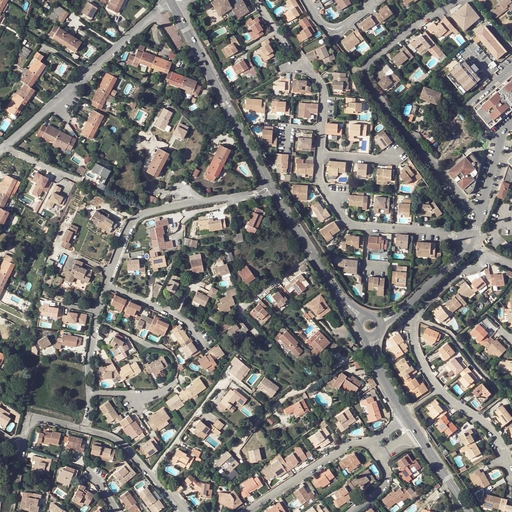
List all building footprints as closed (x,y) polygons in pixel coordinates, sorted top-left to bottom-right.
[(123,0),(110,0),(107,7),(117,13),(120,7),(119,7),(122,0),(123,1),(123,0)] [(249,11),(242,0),(241,0),(231,7),(227,1),(227,0),(215,0),(212,3),(220,15),(231,8),(237,19),(249,11)] [(285,0),(288,5),(289,5),(291,7),(290,8),(285,11),(290,19),(302,11),(295,0),(285,0)] [(351,3),(348,0),(335,0),(337,2),(338,0),(340,4),(339,5),(336,7),(335,6),(332,8),(336,15),(340,13),(339,11),(351,3)] [(511,0),(511,1),(510,0),(497,0),(498,0),(497,0),(502,0),(503,1),(493,9),(497,14),(507,7),(508,9),(510,11),(511,9),(511,0)] [(97,8),(88,2),(82,12),(91,18),(97,8)] [(467,3),(451,16),(464,31),(479,18),(467,3)] [(61,13),(63,10),(56,5),(50,15),(57,20),(59,16),(61,13)] [(380,12),(376,15),(381,22),(393,13),(387,5),(379,11),(380,12)] [(495,18),(508,9),(507,7),(497,14),(493,9),(490,11),(495,18)] [(48,14),(46,18),(55,23),(57,20),(50,15),(48,14)] [(381,22),(376,15),(372,18),(371,16),(360,24),(365,31),(372,26),(376,24),(377,26),(382,23),(381,22)] [(314,31),(305,16),(297,20),(301,26),(303,25),(304,27),(303,28),(298,31),(303,40),(311,35),(310,32),(314,31)] [(257,21),(259,20),(256,17),(250,21),(252,24),(249,26),(251,29),(256,38),(263,34),(261,30),(262,29),(259,25),(257,21)] [(444,18),(439,23),(440,24),(436,27),(432,31),(438,38),(443,34),(446,37),(451,32),(454,29),(444,18)] [(49,35),(53,38),(54,36),(60,40),(59,42),(64,44),(70,35),(55,25),(49,35)] [(498,59),(506,51),(485,26),(477,34),(498,59)] [(353,33),(346,38),(347,39),(342,43),(347,50),(355,45),(359,42),(364,39),(357,30),(353,33)] [(438,48),(424,33),(421,36),(422,38),(418,40),(417,39),(413,43),(416,47),(414,48),(419,54),(425,48),(427,51),(431,54),(434,52),(438,48)] [(82,42),(70,35),(64,44),(69,48),(75,52),(82,42)] [(234,47),(239,44),(234,36),(229,40),(231,42),(223,47),(228,55),(236,51),(233,47),(234,47)] [(269,42),(267,39),(260,43),(262,46),(259,47),(261,51),(266,60),(273,55),(271,51),(272,51),(269,47),(268,43),(269,42)] [(23,46),(18,54),(25,59),(31,50),(23,46)] [(325,47),(317,51),(319,55),(321,60),(323,58),(326,64),(335,59),(332,53),(329,54),(325,47)] [(412,57),(403,47),(399,50),(401,52),(397,55),(392,59),(398,67),(406,59),(408,61),(412,57)] [(438,48),(434,52),(440,58),(444,55),(438,48)] [(150,57),(151,55),(143,52),(143,53),(137,51),(135,56),(130,54),(126,63),(137,67),(138,64),(146,67),(146,65),(151,67),(155,58),(150,57)] [(36,59),(31,66),(33,67),(30,71),(39,76),(42,72),(40,71),(44,64),(40,61),(43,56),(37,52),(33,57),(36,59)] [(314,52),(305,56),(309,62),(316,58),(316,56),(314,52)] [(160,60),(155,58),(151,67),(157,70),(158,68),(165,71),(164,72),(167,74),(169,71),(172,63),(160,58),(160,60)] [(252,77),(257,74),(248,60),(244,62),(243,63),(241,59),(234,64),(239,73),(241,71),(243,75),(249,72),(252,77)] [(480,79),(464,60),(447,75),(463,94),(480,79)] [(237,74),(239,73),(234,64),(231,66),(237,74)] [(21,81),(28,69),(26,68),(18,79),(21,81)] [(30,71),(28,69),(21,81),(25,83),(29,86),(33,80),(35,81),(39,76),(30,71)] [(110,69),(107,74),(115,78),(116,78),(118,74),(110,69)] [(385,76),(387,78),(393,73),(390,70),(384,75),(385,76)] [(185,77),(169,71),(167,74),(164,82),(168,83),(169,81),(175,84),(175,86),(180,88),(185,77)] [(345,78),(346,73),(334,72),(333,89),(348,90),(349,82),(348,82),(348,78),(345,78)] [(111,84),(115,78),(107,74),(106,73),(98,89),(108,94),(113,85),(111,84)] [(399,80),(393,73),(387,78),(385,76),(377,83),(383,90),(391,83),(394,86),(399,80)] [(511,109),(511,75),(474,108),(483,119),(490,127),(511,109)] [(197,81),(185,77),(180,88),(186,90),(187,88),(193,91),(192,94),(198,96),(201,86),(196,84),(197,81)] [(486,77),(479,83),(482,87),(490,80),(486,77)] [(289,88),(289,79),(281,79),(280,82),(275,82),(274,90),(284,91),(284,88),(289,88)] [(293,92),(296,92),(296,90),(303,90),(303,93),(309,94),(310,86),(306,86),(306,81),(293,80),(293,92)] [(29,86),(25,83),(20,91),(19,89),(16,93),(19,96),(28,101),(31,96),(29,95),(33,89),(31,87),(29,86)] [(437,104),(440,93),(424,87),(420,97),(437,104)] [(111,88),(108,94),(114,97),(117,91),(111,88)] [(108,94),(98,89),(92,100),(93,101),(91,105),(105,112),(106,110),(101,108),(106,99),(108,94)] [(19,96),(16,93),(8,104),(10,105),(15,98),(16,100),(19,96)] [(106,99),(105,100),(111,103),(114,98),(114,97),(108,94),(106,99)] [(24,106),(28,101),(19,96),(16,100),(15,98),(10,105),(7,110),(17,117),(20,112),(18,111),(22,105),(24,106)] [(356,103),(356,98),(347,97),(347,103),(349,103),(349,107),(347,107),(347,113),(353,113),(354,111),(358,111),(361,111),(362,103),(356,103)] [(261,110),(261,105),(261,100),(247,99),(246,109),(249,109),(261,110)] [(29,103),(28,101),(24,106),(22,105),(18,111),(20,112),(22,113),(29,103)] [(273,101),(272,110),(277,111),(284,111),(286,111),(286,106),(286,102),(273,101)] [(317,113),(318,104),(300,103),(299,117),(309,117),(309,112),(311,113),(317,113)] [(168,120),(172,112),(164,108),(155,125),(164,130),(169,121),(168,120)] [(91,119),(89,123),(98,127),(100,122),(98,121),(102,115),(93,110),(89,118),(91,119)] [(98,127),(89,123),(86,127),(85,126),(81,133),(90,138),(93,131),(95,132),(98,127)] [(188,128),(179,123),(173,134),(182,139),(188,128)] [(337,133),(337,136),(341,136),(341,128),(338,128),(338,125),(327,123),(326,132),(337,133)] [(41,139),(42,138),(44,134),(51,138),(50,139),(54,142),(59,133),(55,131),(56,129),(49,125),(47,127),(42,125),(36,136),(41,139)] [(355,142),(355,140),(355,136),(367,137),(367,127),(351,125),(350,142),(355,142)] [(276,146),(277,138),(272,138),(273,127),(264,126),(263,139),(266,139),(266,143),(272,144),(271,145),(276,146)] [(379,139),(384,135),(381,132),(375,137),(377,140),(379,139)] [(63,135),(59,133),(54,142),(55,142),(53,146),(64,151),(66,148),(71,150),(76,139),(64,133),(63,135)] [(386,147),(393,142),(386,133),(384,135),(379,139),(386,147)] [(432,143),(436,140),(430,133),(426,137),(432,143)] [(312,138),(303,137),(299,137),(298,147),(311,147),(312,138)] [(377,140),(376,141),(382,150),(386,147),(379,139),(377,140)] [(220,145),(216,153),(217,154),(215,158),(224,163),(227,157),(225,156),(229,149),(220,145)] [(164,159),(167,153),(159,148),(152,160),(163,166),(166,160),(164,159)] [(481,164),(468,148),(462,153),(465,157),(448,172),(467,195),(473,190),(481,164)] [(288,154),(276,154),(276,161),(278,162),(277,168),(280,168),(280,172),(286,172),(287,169),(288,169),(288,154)] [(224,163),(215,158),(212,165),(210,164),(206,172),(207,173),(205,177),(213,181),(215,177),(218,170),(220,171),(224,163)] [(296,162),(298,163),(297,172),(306,173),(306,171),(313,172),(314,164),(313,164),(314,160),(306,159),(306,163),(303,163),(304,159),(297,159),(296,162)] [(105,181),(112,167),(98,160),(93,168),(103,173),(100,179),(101,179),(105,181)] [(163,166),(152,160),(146,172),(155,176),(159,170),(160,171),(163,166)] [(346,162),(330,161),(329,170),(338,171),(345,172),(346,162)] [(371,164),(358,163),(357,174),(366,174),(367,172),(370,172),(371,164)] [(497,197),(504,199),(509,184),(511,180),(511,171),(506,164),(500,185),(497,194),(497,197)] [(80,165),(76,171),(82,175),(86,169),(80,165)] [(391,181),(392,166),(388,166),(388,170),(378,169),(377,180),(388,181),(391,181)] [(408,166),(404,169),(406,171),(403,173),(400,175),(406,184),(412,179),(411,177),(414,174),(415,174),(408,166)] [(195,168),(191,175),(196,177),(199,170),(195,168)] [(416,173),(415,174),(414,174),(418,181),(422,178),(418,171),(416,173)] [(44,177),(37,172),(32,180),(37,183),(32,194),(38,197),(42,190),(47,192),(52,182),(47,180),(47,181),(43,179),(44,177)] [(0,192),(8,197),(12,199),(18,187),(14,185),(17,180),(6,175),(0,187),(2,188),(0,191),(0,192)] [(308,186),(293,184),(292,190),(292,193),(297,194),(297,197),(301,198),(301,200),(306,200),(308,186)] [(61,188),(55,185),(52,192),(53,192),(49,200),(48,199),(45,205),(51,209),(54,202),(59,205),(59,204),(62,205),(65,200),(57,196),(61,188)] [(0,207),(2,209),(3,207),(6,202),(8,197),(0,192),(0,207)] [(358,196),(350,195),(349,205),(363,206),(363,209),(367,210),(368,199),(368,197),(364,196),(358,196)] [(374,212),(378,213),(379,208),(389,209),(390,198),(375,197),(374,212)] [(406,203),(399,203),(399,211),(405,212),(410,212),(411,203),(411,199),(406,199),(406,203)] [(419,206),(419,209),(422,210),(422,213),(431,214),(432,212),(434,211),(435,212),(438,216),(442,213),(433,201),(431,203),(431,204),(430,205),(428,205),(429,201),(421,200),(421,204),(419,206)] [(325,212),(323,210),(318,201),(310,206),(320,222),(330,215),(327,211),(325,212)] [(106,217),(111,209),(106,206),(101,213),(106,217)] [(0,207),(0,222),(1,223),(4,217),(6,218),(9,212),(2,209),(0,207)] [(263,211),(256,208),(254,213),(253,212),(248,225),(250,226),(247,231),(254,234),(262,216),(261,216),(263,211)] [(124,217),(111,209),(106,217),(113,221),(119,225),(124,217)] [(106,217),(101,213),(96,210),(90,219),(109,232),(112,228),(110,227),(113,221),(106,217)] [(163,226),(169,224),(168,218),(155,221),(157,227),(152,228),(153,233),(153,236),(157,236),(157,239),(161,238),(161,237),(163,236),(163,234),(164,234),(163,226)] [(198,221),(200,231),(209,229),(209,231),(222,229),(222,228),(226,227),(224,218),(213,221),(213,218),(198,221)] [(320,232),(324,239),(331,235),(331,236),(340,230),(334,222),(320,232)] [(63,240),(61,245),(68,248),(71,243),(68,242),(73,232),(75,233),(78,227),(71,223),(68,229),(67,229),(62,240),(63,240)] [(234,235),(235,243),(243,242),(242,234),(234,235)] [(409,235),(396,234),(396,245),(401,246),(408,246),(409,235)] [(152,240),(154,248),(160,247),(165,246),(165,248),(173,247),(172,241),(164,242),(163,236),(161,237),(161,238),(158,239),(152,240)] [(363,246),(364,237),(346,236),(346,242),(343,242),(342,249),(346,249),(346,244),(353,245),(359,245),(363,246)] [(378,237),(370,236),(369,247),(373,247),(373,250),(380,250),(380,249),(387,250),(387,240),(381,240),(378,240),(378,237)] [(184,239),(183,245),(190,247),(196,248),(197,241),(192,240),(184,239)] [(435,252),(435,243),(417,242),(416,253),(430,254),(430,257),(440,257),(440,253),(435,252)] [(157,251),(161,250),(160,247),(154,248),(154,250),(150,250),(151,257),(152,265),(166,262),(164,255),(158,256),(156,256),(155,251),(157,251)] [(230,251),(225,253),(228,261),(233,259),(230,251)] [(4,259),(0,267),(2,268),(0,271),(7,275),(10,270),(11,271),(15,264),(14,264),(16,259),(13,258),(15,254),(9,252),(8,255),(5,254),(3,258),(4,259)] [(202,253),(189,256),(192,273),(203,271),(201,257),(203,256),(202,253)] [(224,257),(223,253),(216,260),(219,262),(224,257)] [(345,267),(344,270),(345,270),(352,271),(352,274),(357,275),(358,260),(339,258),(339,265),(340,267),(345,267)] [(127,260),(127,270),(139,269),(139,271),(145,271),(144,263),(139,264),(139,259),(127,260)] [(226,263),(213,268),(215,273),(219,272),(220,275),(229,272),(226,263)] [(71,282),(74,276),(75,274),(83,277),(82,280),(88,283),(90,278),(89,277),(91,274),(86,271),(87,270),(81,267),(74,264),(71,271),(69,270),(65,279),(71,282)] [(304,264),(299,268),(302,272),(307,268),(304,264)] [(246,266),(238,272),(241,276),(246,284),(255,278),(249,270),(246,266)] [(406,267),(397,266),(396,270),(401,270),(401,272),(392,271),(392,283),(396,283),(396,287),(405,288),(405,284),(406,267)] [(0,286),(1,287),(4,281),(6,282),(8,276),(7,275),(0,271),(0,286)] [(301,273),(297,277),(300,282),(304,279),(305,278),(301,273)] [(175,290),(178,283),(178,282),(180,277),(172,274),(166,288),(167,289),(174,292),(175,290)] [(493,274),(490,275),(491,283),(492,286),(499,284),(504,284),(503,274),(499,274),(493,275),(493,274)] [(480,293),(487,287),(488,286),(486,275),(480,276),(486,283),(478,290),(480,293)] [(477,289),(478,290),(486,283),(480,276),(476,279),(472,283),(472,284),(477,289)] [(290,283),(285,287),(287,290),(288,289),(290,292),(295,289),(298,293),(305,288),(304,287),(308,284),(304,279),(300,282),(297,277),(290,282),(290,283)] [(384,278),(368,277),(367,290),(373,290),(373,288),(377,289),(377,292),(383,293),(384,278)] [(153,289),(154,297),(156,298),(162,286),(156,283),(153,289)] [(460,287),(456,291),(458,293),(463,299),(467,296),(468,297),(474,292),(477,289),(472,284),(469,286),(466,283),(460,287)] [(237,293),(235,287),(229,289),(231,296),(237,293)] [(229,289),(225,291),(227,295),(219,298),(220,302),(217,303),(219,309),(229,306),(234,303),(231,296),(229,289)] [(208,297),(196,291),(192,300),(204,305),(208,297)] [(115,294),(111,292),(109,296),(114,298),(111,304),(115,306),(122,309),(123,306),(126,300),(115,295),(115,294)] [(279,307),(285,303),(284,302),(285,301),(287,299),(285,296),(283,298),(278,292),(272,296),(277,303),(276,303),(279,307)] [(448,302),(445,304),(446,305),(452,312),(456,309),(462,304),(464,306),(466,303),(463,299),(458,293),(450,300),(448,302)] [(312,308),(316,314),(319,318),(330,310),(330,309),(325,301),(321,295),(320,295),(307,304),(307,305),(310,309),(312,308)] [(139,311),(141,307),(135,304),(129,301),(126,300),(123,306),(126,308),(125,312),(130,314),(133,316),(136,310),(139,311)] [(266,306),(261,300),(258,303),(259,304),(250,313),(255,318),(258,315),(264,322),(270,316),(263,309),(266,306)] [(446,305),(442,308),(448,315),(450,317),(454,314),(452,312),(446,305)] [(49,307),(43,306),(42,315),(57,317),(57,316),(61,317),(62,309),(49,307)] [(448,315),(442,308),(440,306),(437,309),(438,310),(434,314),(441,322),(448,315)] [(62,314),(61,322),(66,323),(67,320),(75,322),(76,319),(85,321),(86,314),(75,312),(68,311),(67,315),(62,314)] [(139,321),(135,319),(133,325),(136,326),(137,324),(142,326),(149,329),(150,327),(153,319),(142,314),(139,321)] [(346,328),(339,318),(337,320),(341,325),(340,326),(343,330),(346,328)] [(154,319),(153,319),(150,327),(154,329),(153,330),(160,333),(164,335),(169,324),(161,321),(158,319),(157,320),(154,319)] [(229,321),(214,332),(218,336),(228,329),(232,335),(235,332),(241,340),(247,335),(245,331),(248,329),(240,320),(232,326),(229,321)] [(177,339),(180,344),(184,342),(189,339),(181,328),(182,327),(180,325),(178,326),(174,323),(171,327),(173,329),(171,330),(173,333),(177,339)] [(479,342),(482,345),(488,339),(485,336),(488,333),(479,324),(471,332),(474,335),(477,338),(480,341),(479,342)] [(150,327),(149,329),(148,331),(159,335),(160,333),(153,330),(154,329),(150,327)] [(436,340),(438,335),(439,333),(426,327),(422,337),(426,339),(434,343),(436,340)] [(277,336),(283,342),(284,340),(289,345),(287,347),(297,357),(302,351),(296,345),(295,343),(297,341),(286,331),(282,335),(280,333),(277,336)] [(401,343),(403,342),(404,341),(399,333),(389,340),(393,346),(390,348),(395,355),(393,356),(395,359),(408,351),(406,348),(407,347),(405,344),(404,344),(403,345),(401,343)] [(56,348),(61,349),(62,344),(75,347),(76,345),(80,346),(82,338),(63,334),(62,338),(58,337),(57,343),(57,342),(56,348)] [(314,348),(310,352),(315,356),(320,351),(329,343),(321,334),(310,344),(314,348)] [(121,353),(115,356),(118,361),(127,356),(124,351),(129,349),(124,341),(123,342),(115,337),(115,336),(114,338),(110,344),(113,346),(114,346),(117,348),(118,348),(121,353)] [(46,339),(45,337),(38,341),(42,349),(50,344),(47,339),(46,339)] [(492,340),(490,337),(488,339),(482,345),(484,348),(485,347),(492,340)] [(186,345),(183,347),(188,355),(191,354),(193,357),(201,352),(198,348),(197,349),(196,350),(191,342),(192,341),(190,338),(189,339),(184,342),(186,345)] [(499,357),(506,349),(496,339),(494,341),(488,347),(495,353),(499,357)] [(494,341),(492,340),(485,347),(493,355),(495,353),(488,347),(494,341)] [(447,360),(455,352),(447,343),(439,350),(447,360)] [(207,351),(209,354),(213,360),(216,358),(217,359),(224,354),(218,346),(215,347),(211,350),(211,349),(207,351)] [(214,366),(217,364),(213,360),(209,354),(206,357),(205,355),(198,360),(204,369),(207,367),(211,364),(213,367),(214,366)] [(234,356),(230,362),(235,367),(230,372),(241,381),(244,377),(242,375),(249,368),(234,356)] [(148,363),(144,365),(149,373),(152,371),(154,374),(159,371),(158,370),(164,367),(164,368),(168,366),(163,357),(160,359),(160,360),(155,363),(154,362),(148,365),(148,363)] [(118,373),(113,364),(109,358),(104,361),(106,363),(108,367),(106,368),(105,366),(104,366),(99,367),(99,378),(104,378),(104,379),(111,378),(112,380),(116,378),(115,377),(119,375),(118,373)] [(399,374),(403,380),(410,376),(408,373),(414,369),(408,360),(406,361),(404,358),(398,362),(400,365),(398,367),(401,372),(399,374)] [(461,366),(454,358),(447,364),(454,373),(461,366)] [(505,363),(505,362),(500,361),(498,372),(508,373),(508,371),(511,371),(511,362),(509,362),(509,363),(505,363)] [(118,373),(119,375),(120,376),(122,379),(123,381),(126,379),(125,377),(129,375),(133,372),(134,374),(140,370),(136,362),(129,366),(128,364),(120,368),(121,370),(118,373)] [(447,364),(444,367),(451,375),(454,373),(447,364)] [(470,371),(467,367),(460,372),(463,376),(462,376),(459,379),(466,387),(473,380),(476,378),(470,371)] [(336,380),(333,385),(338,388),(342,384),(351,390),(355,393),(360,386),(362,383),(352,376),(350,379),(349,381),(347,380),(349,377),(342,373),(336,380)] [(410,376),(403,380),(406,384),(407,383),(414,394),(417,392),(419,396),(428,390),(424,384),(420,386),(419,384),(414,378),(412,380),(410,376)] [(261,390),(261,389),(262,388),(273,396),(279,387),(265,377),(257,387),(261,390)] [(187,389),(183,391),(189,399),(205,388),(199,378),(192,383),(193,384),(194,386),(188,390),(187,389)] [(368,385),(370,389),(372,388),(374,387),(377,385),(372,378),(366,381),(368,385)] [(407,383),(406,384),(405,384),(412,395),(414,394),(407,383)] [(472,392),(477,397),(477,395),(479,397),(477,399),(481,404),(488,398),(487,397),(491,393),(482,383),(472,392)] [(262,388),(261,389),(272,397),(273,396),(262,388)] [(217,405),(223,410),(226,407),(228,409),(232,404),(235,400),(242,406),(247,400),(235,390),(234,392),(230,389),(217,405)] [(177,395),(165,402),(171,411),(175,408),(183,403),(189,399),(183,391),(183,390),(179,393),(180,395),(178,397),(177,395)] [(371,397),(360,401),(362,406),(366,404),(369,414),(371,422),(381,418),(379,412),(378,413),(377,410),(379,410),(376,401),(374,402),(372,402),(371,397)] [(303,399),(284,409),(287,414),(294,411),(297,417),(304,413),(304,412),(308,410),(303,399)] [(444,414),(447,412),(444,409),(443,410),(440,406),(438,404),(439,403),(435,399),(426,407),(429,411),(435,417),(437,415),(440,418),(444,414)] [(115,419),(118,423),(119,422),(123,419),(120,415),(118,416),(115,412),(114,412),(112,409),(113,409),(108,401),(100,407),(105,415),(103,415),(106,420),(108,419),(110,422),(115,419)] [(506,424),(511,418),(511,417),(502,405),(495,411),(499,417),(506,424)] [(0,423),(5,426),(10,418),(8,417),(10,413),(0,407),(0,423)] [(15,421),(18,422),(20,414),(12,409),(10,412),(16,416),(15,421)] [(150,420),(147,422),(154,431),(157,429),(156,428),(161,424),(166,421),(170,418),(163,409),(149,418),(150,420)] [(349,426),(348,425),(347,423),(354,418),(348,409),(336,417),(338,421),(335,422),(341,431),(349,426)] [(440,418),(438,419),(441,423),(438,425),(443,430),(444,430),(449,436),(456,429),(457,429),(452,423),(451,424),(450,425),(448,422),(449,421),(446,418),(447,418),(444,414),(440,418)] [(123,427),(122,428),(127,435),(130,434),(133,438),(137,435),(141,433),(142,432),(134,421),(132,421),(128,416),(123,419),(119,422),(123,427)] [(199,425),(197,428),(193,432),(201,438),(206,433),(209,429),(212,431),(214,427),(219,431),(223,425),(217,420),(212,425),(210,424),(208,427),(200,421),(198,424),(199,425)] [(320,423),(323,428),(325,427),(328,425),(324,420),(320,423)] [(457,429),(456,429),(459,433),(466,427),(463,424),(457,429)] [(220,432),(219,431),(214,427),(212,431),(217,435),(220,432)] [(319,430),(310,436),(317,447),(319,445),(323,443),(324,446),(330,442),(327,437),(325,439),(324,438),(326,436),(329,434),(325,427),(323,428),(321,430),(322,431),(320,433),(319,430)] [(474,441),(473,437),(471,434),(473,432),(471,429),(461,435),(466,445),(474,441)] [(37,442),(41,443),(41,441),(49,443),(57,445),(60,433),(52,431),(52,433),(44,431),(43,433),(39,432),(37,442)] [(68,435),(66,446),(79,449),(79,451),(83,452),(85,445),(81,444),(82,439),(68,435)] [(457,437),(463,447),(466,446),(466,445),(461,435),(457,437)] [(317,447),(310,436),(308,438),(315,448),(317,447)] [(153,437),(146,442),(147,443),(146,444),(143,446),(149,456),(157,450),(156,449),(159,446),(153,437)] [(466,445),(466,446),(467,449),(466,450),(471,458),(480,453),(474,441),(466,445)] [(100,446),(93,444),(90,454),(99,457),(101,457),(100,459),(108,461),(109,459),(113,460),(115,450),(100,446)] [(146,458),(149,456),(143,446),(140,448),(146,458)] [(296,451),(283,459),(286,463),(287,466),(290,469),(294,467),(293,466),(306,457),(299,446),(294,448),(296,451)] [(181,462),(180,463),(185,465),(185,464),(187,461),(190,463),(193,457),(192,457),(193,455),(197,457),(198,457),(201,452),(193,448),(190,455),(189,457),(186,456),(187,453),(178,449),(172,460),(176,462),(177,460),(181,462)] [(258,448),(248,450),(251,462),(261,459),(258,448)] [(216,462),(219,466),(225,461),(229,465),(227,467),(231,471),(239,464),(228,452),(216,462)] [(343,462),(343,460),(339,463),(343,468),(346,466),(348,470),(360,462),(355,454),(350,458),(343,462)] [(408,455),(398,461),(403,468),(402,469),(399,471),(402,474),(403,473),(406,477),(405,478),(407,482),(415,477),(412,473),(409,470),(414,466),(417,470),(421,468),(415,460),(413,462),(408,455)] [(39,462),(39,460),(40,458),(32,456),(31,460),(35,461),(32,469),(37,470),(36,472),(43,473),(44,471),(48,472),(51,463),(51,459),(47,458),(46,459),(46,462),(46,463),(39,462)] [(283,459),(281,456),(277,459),(278,460),(262,471),(268,479),(275,474),(274,473),(276,471),(278,475),(285,470),(284,468),(287,466),(286,463),(283,459)] [(293,466),(294,467),(307,458),(306,457),(293,466)] [(136,473),(124,459),(116,466),(119,469),(118,471),(114,474),(123,484),(136,473)] [(360,462),(348,470),(349,472),(361,464),(360,462)] [(73,473),(76,474),(77,470),(66,466),(65,469),(62,468),(61,471),(60,471),(56,481),(61,482),(62,481),(69,484),(72,475),(73,473)] [(236,469),(226,476),(230,481),(240,473),(236,469)] [(322,476),(321,477),(317,479),(316,478),(313,480),(318,487),(321,485),(322,487),(330,482),(329,480),(334,477),(329,469),(321,474),(322,476)] [(482,488),(490,484),(483,471),(480,473),(478,474),(476,471),(469,475),(471,478),(473,477),(477,483),(480,489),(482,488)] [(190,475),(185,480),(186,481),(189,485),(192,482),(196,487),(196,488),(201,489),(201,493),(201,494),(205,495),(205,497),(211,498),(212,489),(209,489),(209,484),(197,482),(190,475)] [(358,477),(352,481),(355,486),(359,483),(361,486),(370,480),(371,483),(375,480),(371,475),(367,477),(366,475),(359,479),(358,477)] [(248,491),(251,490),(255,487),(256,488),(262,485),(257,476),(253,479),(252,477),(243,483),(245,487),(242,489),(247,497),(250,495),(248,491)] [(72,499),(74,500),(79,503),(80,501),(83,496),(87,498),(84,503),(88,505),(94,495),(88,491),(87,493),(86,492),(86,490),(84,489),(85,487),(80,484),(72,499)] [(294,492),(298,498),(302,504),(307,501),(311,499),(312,500),(316,497),(312,491),(309,493),(304,486),(294,492)] [(353,491),(351,488),(347,490),(345,486),(334,493),(337,498),(335,500),(338,505),(341,503),(342,505),(346,502),(346,501),(345,500),(352,496),(352,497),(356,495),(353,491)] [(146,487),(139,493),(151,511),(156,511),(164,507),(158,499),(156,501),(150,492),(146,487)] [(407,490),(405,488),(402,490),(400,488),(395,492),(391,496),(390,494),(383,500),(389,508),(396,502),(397,503),(402,500),(406,496),(408,498),(410,502),(413,499),(411,495),(407,490)] [(480,489),(474,493),(479,501),(481,502),(483,494),(483,492),(482,488),(480,489)] [(154,489),(150,492),(156,501),(158,499),(160,498),(154,489)] [(218,501),(225,505),(225,504),(230,505),(230,504),(233,505),(235,508),(242,503),(234,490),(230,493),(219,492),(218,501)] [(120,497),(126,505),(128,509),(127,509),(129,511),(132,511),(138,508),(135,504),(136,503),(128,491),(120,497)] [(23,493),(20,507),(24,508),(29,509),(29,511),(33,511),(37,511),(39,507),(37,506),(39,500),(41,501),(42,496),(34,494),(33,499),(27,498),(28,494),(23,493)] [(483,494),(481,502),(480,506),(492,509),(492,507),(483,505),(486,494),(483,494)] [(492,507),(498,509),(499,508),(499,506),(501,498),(486,494),(483,505),(492,507)] [(506,500),(501,498),(499,506),(505,507),(504,510),(503,511),(511,511),(511,505),(506,504),(506,500)] [(268,511),(284,511),(287,510),(284,505),(282,507),(280,503),(279,502),(275,505),(276,505),(277,508),(275,509),(273,507),(268,510),(269,511),(268,511)]
